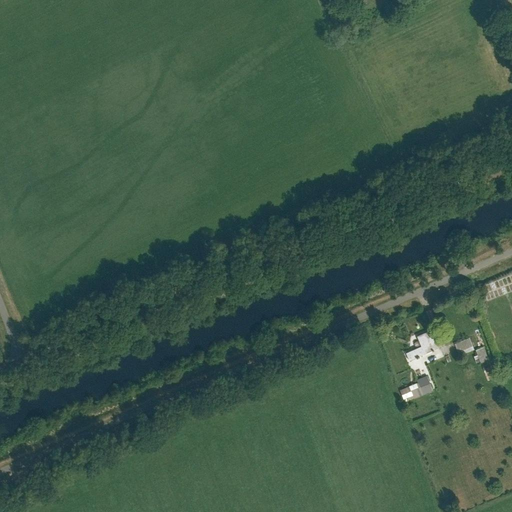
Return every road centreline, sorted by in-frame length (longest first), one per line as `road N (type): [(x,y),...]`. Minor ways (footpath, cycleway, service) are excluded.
road 1 (unclassified): [(2,511),(0,473),(511,250)]
road 2 (unclassified): [(511,160),(24,361)]
